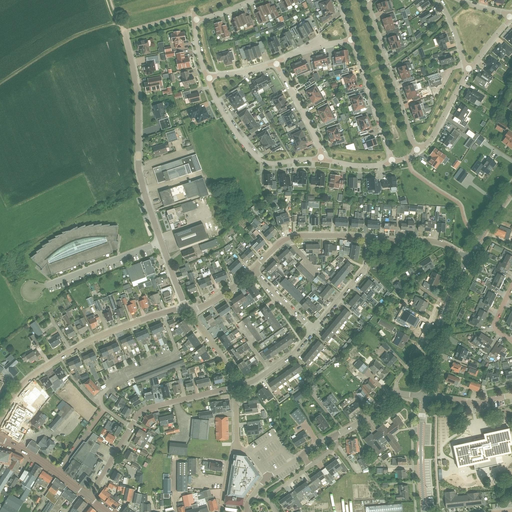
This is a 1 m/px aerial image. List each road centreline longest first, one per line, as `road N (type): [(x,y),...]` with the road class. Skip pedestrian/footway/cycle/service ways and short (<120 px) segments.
road 1 (residential): [(160,241),(140,182),(136,91),(117,19)]
road 2 (residential): [(185,307),(63,355),(21,385),(0,420)]
road 3 (residential): [(87,496),(141,410),(235,387)]
road 4 (residential): [(416,153),(367,0)]
road 5 (residential): [(321,159),(256,159),(207,78)]
road 6 (secondary): [(423,396),(439,326),(468,255)]
road 7 (track): [(118,22),(74,37),(0,83)]
road 8 (residential): [(368,236),(287,237),(252,269)]
road 9 (residential): [(353,40),(392,162)]
road 10 (residential): [(160,241),(47,286)]
